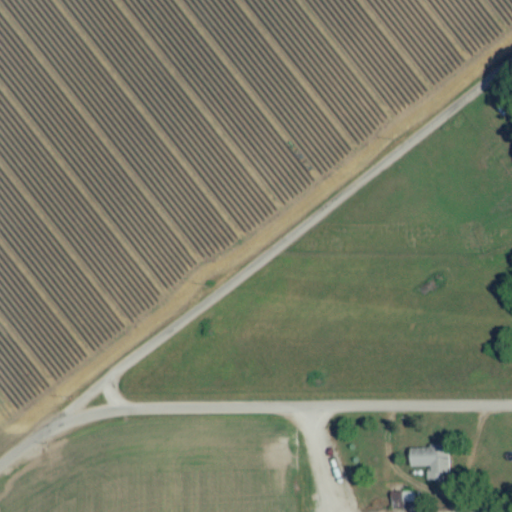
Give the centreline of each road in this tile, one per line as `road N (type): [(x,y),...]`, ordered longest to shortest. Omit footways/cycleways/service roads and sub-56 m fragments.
road 1 (residential): [(0,470),(511,61)]
road 2 (residential): [(511,401),(78,402)]
